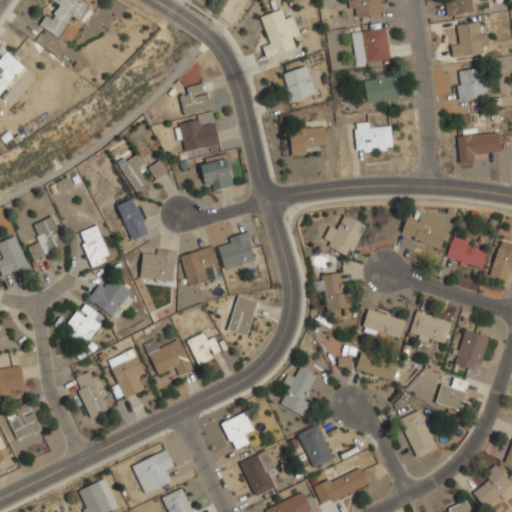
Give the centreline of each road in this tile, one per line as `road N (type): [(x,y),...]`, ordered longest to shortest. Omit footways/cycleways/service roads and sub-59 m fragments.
road 1 (tertiary): [(0,504),(262,371),(280,347),(293,314),(294,277),(263,200),(230,68),(207,32)]
road 2 (residential): [(367,511),(437,478),(472,445),(511,343),(384,272)]
road 3 (tertiary): [(263,200),(427,183),(511,193)]
road 4 (residential): [(96,453),(53,367),(41,304),(13,298)]
road 5 (residential): [(427,183),(418,0)]
